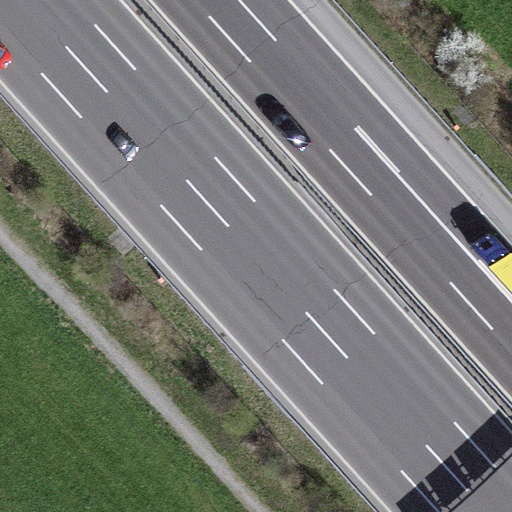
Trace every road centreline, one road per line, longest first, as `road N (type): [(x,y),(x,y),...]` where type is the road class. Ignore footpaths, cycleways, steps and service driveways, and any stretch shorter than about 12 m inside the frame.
road 1 (motorway): [(22,0),(486,511)]
road 2 (motorway): [(511,324),(218,0)]
